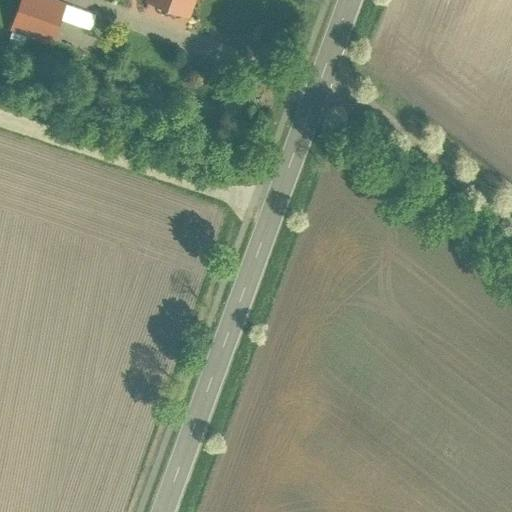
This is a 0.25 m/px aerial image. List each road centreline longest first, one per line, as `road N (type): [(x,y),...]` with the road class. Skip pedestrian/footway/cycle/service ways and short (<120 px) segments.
road 1 (tertiary): [(321,71),(161,511)]
road 2 (unclassified): [(321,71),(511,223)]
